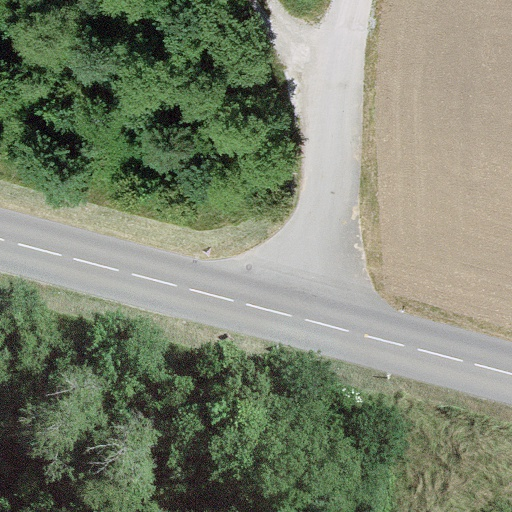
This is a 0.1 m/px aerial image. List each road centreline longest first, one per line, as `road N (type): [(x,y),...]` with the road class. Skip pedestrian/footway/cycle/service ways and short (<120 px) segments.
road 1 (tertiary): [(511,380),(0,237)]
road 2 (track): [(295,318),(316,103),(351,0)]
